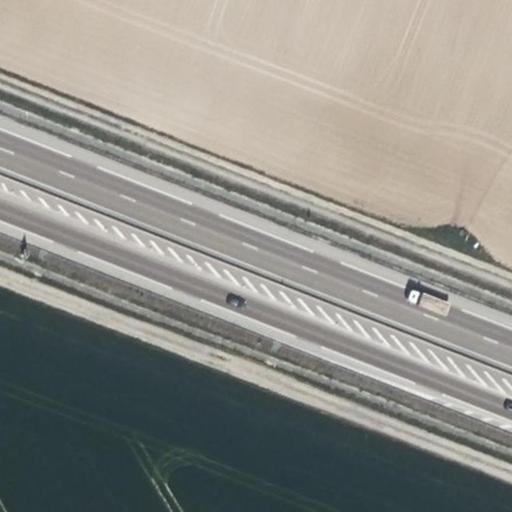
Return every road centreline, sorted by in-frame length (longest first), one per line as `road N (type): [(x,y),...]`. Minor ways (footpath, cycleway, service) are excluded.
road 1 (primary): [(0,205),(511,409)]
road 2 (track): [(0,76),(511,279)]
road 3 (track): [(511,476),(0,274)]
road 4 (primary): [(511,347),(0,147)]
